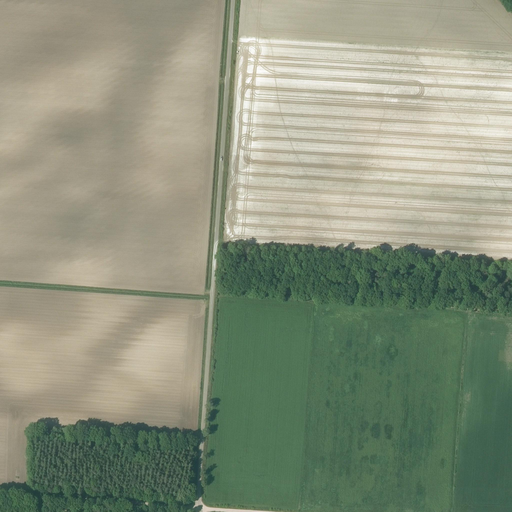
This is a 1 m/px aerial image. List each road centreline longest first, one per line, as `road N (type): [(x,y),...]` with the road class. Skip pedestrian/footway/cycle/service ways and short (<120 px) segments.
road 1 (unclassified): [(199,511),(231,0)]
road 2 (track): [(0,494),(255,511)]
